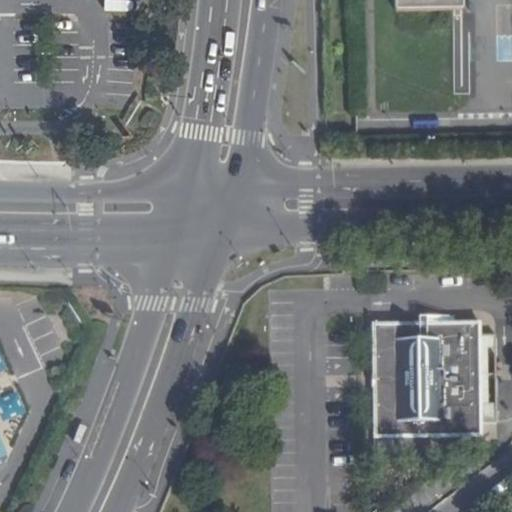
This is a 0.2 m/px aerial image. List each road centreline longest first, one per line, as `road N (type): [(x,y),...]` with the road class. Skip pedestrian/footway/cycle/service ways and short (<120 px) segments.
road 1 (secondary): [(117,511),(220,233)]
road 2 (secondary): [(171,235),(101,451),(73,511)]
road 3 (residential): [(220,233),(511,213)]
road 4 (residential): [(511,181),(234,190)]
road 5 (secondary): [(219,0),(203,132),(185,192)]
road 6 (secondary): [(234,190),(265,0)]
road 7 (tertiary): [(185,192),(0,193)]
road 8 (tertiary): [(0,234),(171,235)]
